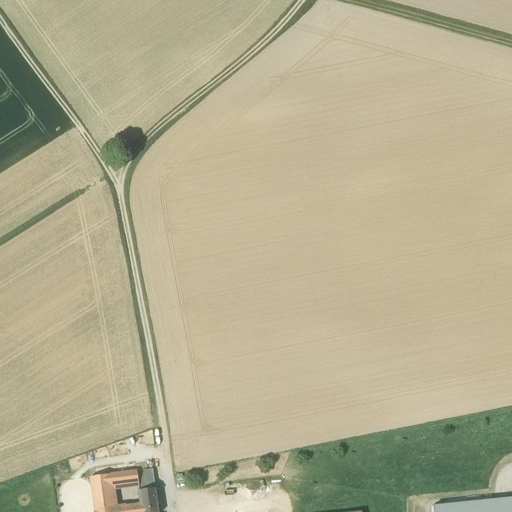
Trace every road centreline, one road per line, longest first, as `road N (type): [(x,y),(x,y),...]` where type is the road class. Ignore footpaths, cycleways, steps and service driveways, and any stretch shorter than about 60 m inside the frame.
road 1 (track): [(117,180),(159,405),(170,511)]
road 2 (track): [(302,0),(255,50),(145,139),(117,180)]
road 3 (track): [(0,17),(117,180)]
road 4 (track): [(353,0),(511,43)]
road 5 (track): [(0,239),(110,170)]
